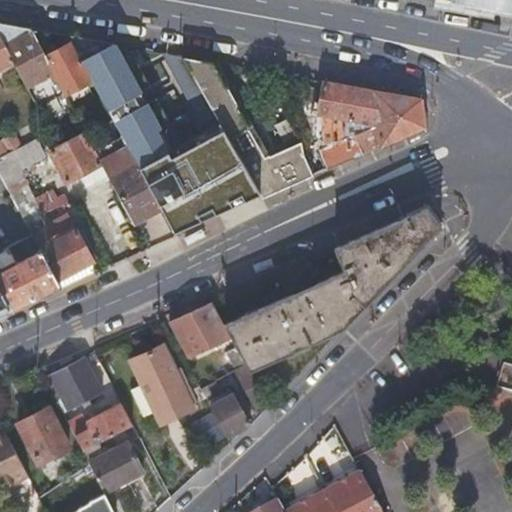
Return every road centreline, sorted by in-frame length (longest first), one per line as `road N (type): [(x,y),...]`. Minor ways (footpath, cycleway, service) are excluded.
road 1 (residential): [(493,218),(204,511)]
road 2 (primary): [(168,0),(407,64),(443,80),(489,120)]
road 3 (primary): [(298,218),(0,351)]
road 4 (primary): [(511,53),(204,1)]
road 5 (primary): [(298,218),(331,215),(511,149)]
road 6 (primary): [(489,120),(321,197),(298,218)]
